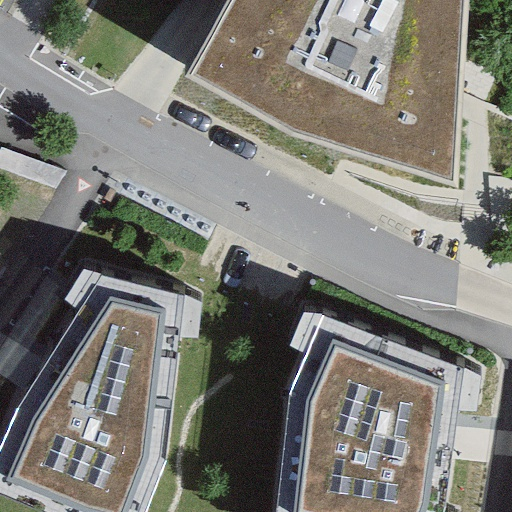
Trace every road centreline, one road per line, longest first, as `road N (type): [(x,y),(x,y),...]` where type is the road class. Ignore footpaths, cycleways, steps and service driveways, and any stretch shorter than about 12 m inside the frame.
road 1 (residential): [(121,125),(417,271),(511,304)]
road 2 (residential): [(121,125),(0,318)]
road 3 (residential): [(0,50),(121,125)]
